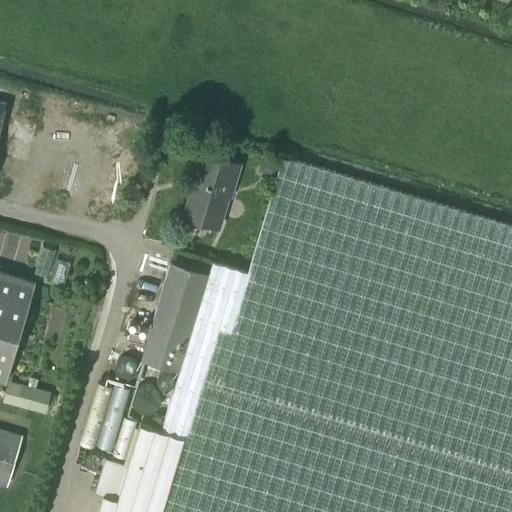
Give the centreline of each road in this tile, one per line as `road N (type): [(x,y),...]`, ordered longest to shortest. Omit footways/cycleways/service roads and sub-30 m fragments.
road 1 (unclassified): [(56,511),(133,247)]
road 2 (unclassified): [(133,247),(0,208)]
